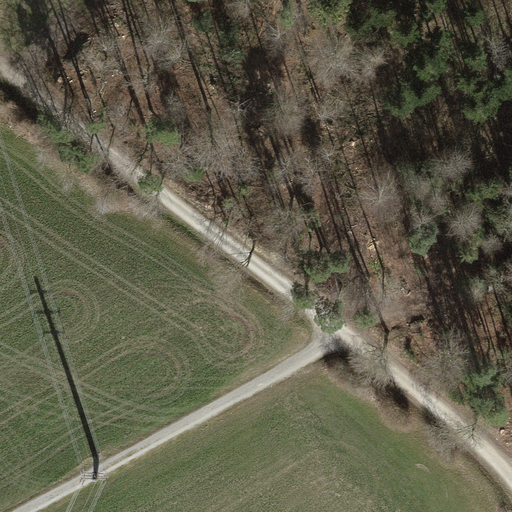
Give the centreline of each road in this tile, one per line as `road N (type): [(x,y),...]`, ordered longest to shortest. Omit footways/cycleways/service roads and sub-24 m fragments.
road 1 (track): [(511,480),(489,449),(0,69)]
road 2 (track): [(334,331),(307,357),(24,511)]
